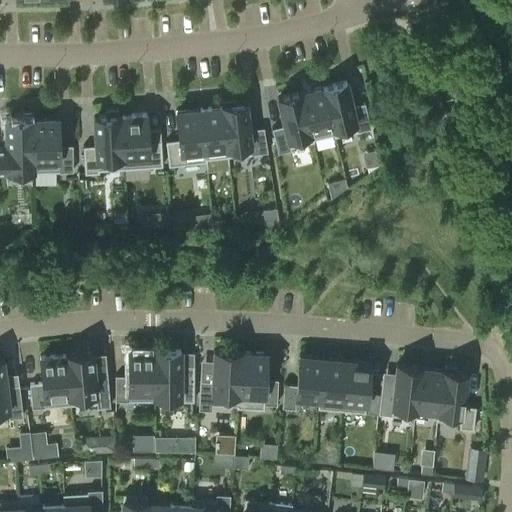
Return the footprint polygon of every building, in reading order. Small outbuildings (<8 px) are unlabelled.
[(334,133),(333,133),(334,135),(370,127),(364,102),(352,104),(346,80),(323,86),(334,133)] [(313,138),(333,133),(334,133),(323,86),(301,91),(312,138),(313,138)] [(312,138),(301,91),(277,96),(284,124),(272,127),(277,151),(290,148),(290,146),(314,140),(313,138),(312,138)] [(223,105),(222,105),(228,156),(266,151),(263,127),(249,128),(246,102),(236,103),(236,99),(223,101),(223,105)] [(228,156),(222,105),(199,107),(205,158),(206,158),(228,156)] [(168,165),(206,160),(206,158),(205,158),(199,107),(175,110),(178,138),(165,139),(168,165)] [(98,169),(123,167),(120,114),(117,114),(117,108),(106,109),(106,115),(93,116),(95,144),(83,145),(84,172),(99,171),(98,169)] [(146,112),(120,114),(123,167),(162,165),(160,140),(148,141),(146,112)] [(58,117),(31,118),(32,169),(33,169),(33,171),(72,170),(72,144),(58,144),(58,117)] [(32,169),(31,118),(5,118),(5,144),(0,143),(0,167),(8,168),(8,169),(32,169)] [(347,186),(345,177),(327,182),(331,197),(347,186)] [(276,207),(267,208),(268,223),(279,223),(276,207)] [(169,211),(156,212),(157,226),(170,226),(169,211)] [(212,228),(211,213),(203,213),(204,227),(212,228)] [(213,219),(213,228),(224,228),(224,220),(213,219)] [(154,400),(154,348),(127,348),(127,374),(115,374),(115,399),(154,400)] [(154,400),(193,400),(193,364),(180,364),(180,348),(154,348),(154,400)] [(211,400),(236,402),(237,402),(240,350),(213,349),(212,380),(199,379),(198,408),(211,409),(211,400)] [(96,401),(97,406),(110,405),(107,371),(100,371),(100,370),(94,371),(92,350),(66,353),(70,403),(96,401)] [(263,402),(276,403),(277,378),(265,377),(266,352),(240,350),(237,402),(236,402),(236,406),(263,408),(263,402)] [(70,403),(66,353),(40,355),(42,381),(29,382),(32,407),(70,403)] [(295,400),(317,402),(318,402),(323,356),(299,354),(296,383),(284,382),(281,406),(294,407),(295,400)] [(345,358),(323,356),(318,402),(317,402),(317,407),(341,409),(345,358)] [(22,415),(18,383),(6,384),(3,357),(0,357),(0,414),(8,413),(8,417),(22,415)] [(341,409),(365,411),(369,360),(345,358),(341,409)] [(415,411),(420,365),(397,362),(390,413),(415,416),(416,411),(415,411)] [(459,422),(458,427),(472,429),(475,406),(463,404),(467,371),(456,370),(457,366),(445,364),(444,368),(442,368),(437,414),(436,414),(436,419),(459,422)] [(442,368),(420,365),(415,411),(416,411),(436,414),(437,414),(442,368)] [(33,455),(30,427),(20,428),(23,456),(33,455)] [(100,448),(115,448),(114,432),(99,433),(100,448)] [(198,448),(198,433),(136,432),(136,448),(198,448)] [(232,464),(233,452),(224,452),(224,464),(232,464)] [(149,455),(138,455),(138,464),(149,464),(149,455)] [(159,455),(149,455),(149,464),(159,464),(159,455)] [(38,461),(39,470),(50,469),(50,460),(38,461)] [(193,469),(193,460),(184,460),(184,469),(193,469)] [(261,470),(271,471),(272,461),(262,460),(261,470)] [(28,462),(29,471),(39,470),(38,461),(28,462)] [(480,478),(482,463),(466,461),(464,476),(480,478)] [(295,463),(284,463),(283,471),(294,472),(295,463)] [(432,464),(421,463),(420,472),(431,473),(431,472),(432,464)] [(352,470),(351,478),(362,479),(362,471),(352,470)] [(362,479),(361,483),(376,485),(377,472),(362,471),(362,479)] [(407,475),(397,474),(396,483),(407,484),(407,475)] [(407,475),(407,484),(422,486),(422,477),(407,475)] [(442,481),(441,489),(452,491),(453,482),(442,481)] [(453,482),(452,491),(451,494),(471,497),(473,485),(453,482)] [(64,511),(102,511),(102,487),(87,487),(87,494),(63,494),(64,502),(64,511)] [(146,493),(123,492),(122,511),(145,511),(146,501),(146,493)] [(191,511),(228,511),(230,492),(216,492),(216,498),(192,497),(191,503),(191,511)] [(145,511),(168,511),(169,502),(146,501),(145,511)] [(64,511),(64,502),(42,503),(42,511),(64,511)] [(191,511),(191,503),(169,502),(168,511),(191,511)] [(18,505),(18,511),(42,511),(42,503),(18,505)]
